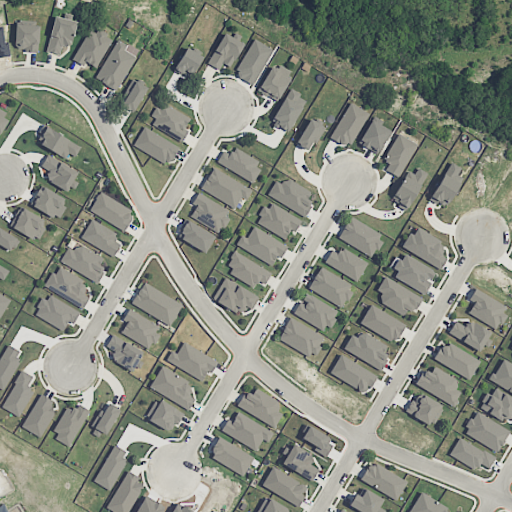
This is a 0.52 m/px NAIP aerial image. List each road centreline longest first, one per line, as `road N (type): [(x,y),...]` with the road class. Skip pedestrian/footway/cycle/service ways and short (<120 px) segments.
road 1 (residential): [(43,76),(96,109),(179,270),(262,369),(342,427),(511,504)]
road 2 (residential): [(350,184),(177,472)]
road 3 (residential): [(484,235),(319,511)]
road 4 (residential): [(227,108),(73,364)]
